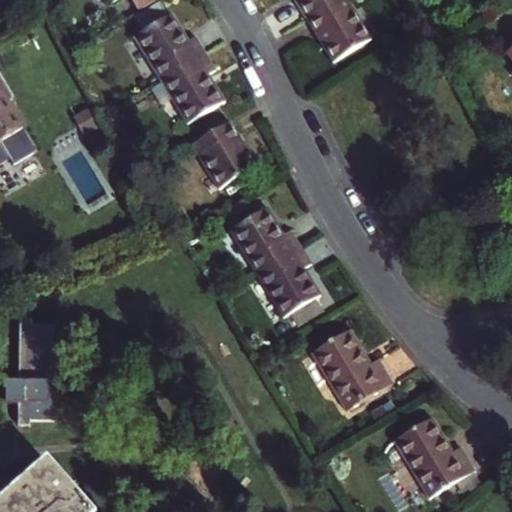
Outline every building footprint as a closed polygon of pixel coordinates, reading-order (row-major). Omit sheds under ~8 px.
[(114,0),(115,1),(117,0),(135,0),(142,10),(157,0),(114,0)] [(297,0),(308,17),(336,0),(297,0)] [(344,0),(336,0),(308,17),(336,62),(369,40),(344,0)] [(136,36),(163,81),(205,55),(194,38),(187,42),(170,14),(136,36)] [(215,70),(205,55),(163,81),(189,123),(223,102),(207,76),(215,70)] [(12,104),(16,99),(1,72),(0,71),(0,166),(6,163),(11,170),(35,154),(37,151),(38,148),(36,145),(12,104)] [(231,123),(197,144),(224,187),(257,166),(231,123)] [(260,273),(303,246),(292,229),(284,234),(267,208),(232,229),(260,273)] [(260,273),(287,315),(321,294),(305,268),(313,262),(303,246),(260,273)] [(48,421),(51,325),(34,325),(34,320),(22,320),(20,382),(7,381),(7,401),(19,402),(18,426),(30,426),(31,421),(48,421)] [(51,325),(48,421),(54,422),(57,326),(51,325)] [(322,349),(357,405),(401,379),(386,355),(377,360),(356,328),(322,349)] [(402,437),(438,494),(481,468),(467,444),(457,450),(436,416),(402,437)] [(0,511),(78,511),(82,509),(88,510),(95,506),(46,450),(27,465),(27,470),(9,488),(2,487),(0,489),(0,511)]
